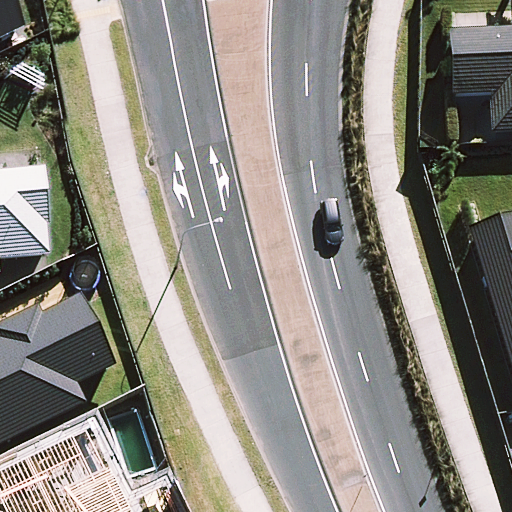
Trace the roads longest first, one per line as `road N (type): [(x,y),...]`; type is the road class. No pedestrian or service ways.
road 1 (secondary): [(315,511),(229,287),(163,0)]
road 2 (secondary): [(313,0),(306,94),(314,179),(363,367),(416,511)]
